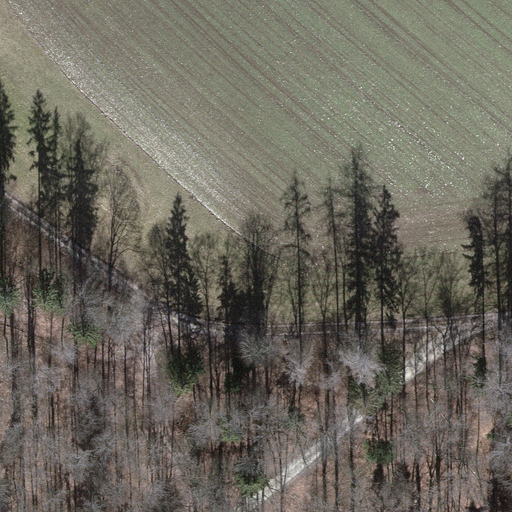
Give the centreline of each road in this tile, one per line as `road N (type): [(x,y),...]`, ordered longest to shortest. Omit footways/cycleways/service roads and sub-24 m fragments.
road 1 (track): [(0,196),(163,320),(137,364),(180,466),(187,511)]
road 2 (track): [(163,320),(201,332),(464,329)]
road 3 (track): [(464,329),(238,511)]
road 4 (track): [(0,313),(137,364)]
